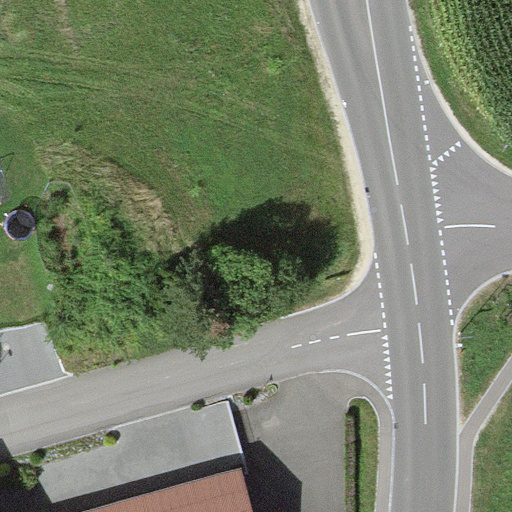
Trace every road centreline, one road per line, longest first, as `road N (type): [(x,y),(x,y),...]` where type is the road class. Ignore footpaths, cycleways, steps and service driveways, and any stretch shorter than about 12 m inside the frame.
road 1 (residential): [(423,327),(320,339),(0,430)]
road 2 (tertiary): [(365,0),(404,209)]
road 3 (tertiary): [(423,327),(425,511)]
